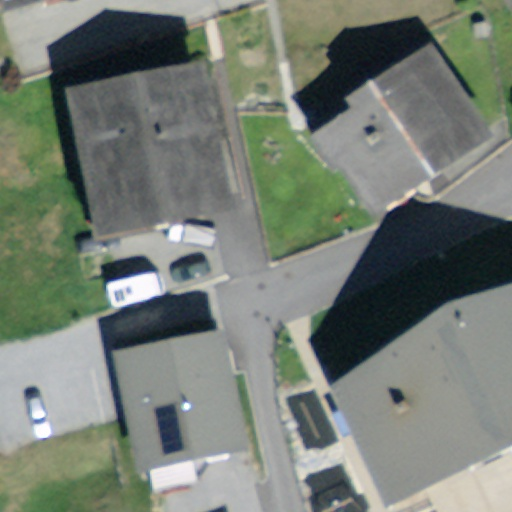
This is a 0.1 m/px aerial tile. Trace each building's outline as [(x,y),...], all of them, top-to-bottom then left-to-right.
[(511,0),(502,0),(511,19),(511,0)] [(434,52),(314,137),(363,208),(484,123),(434,52)] [(197,64),(56,95),(88,236),(228,205),(197,64)] [(511,307),(337,389),(384,507),(511,446),(511,307)] [(221,332),(107,358),(133,477),(248,451),(221,332)]
